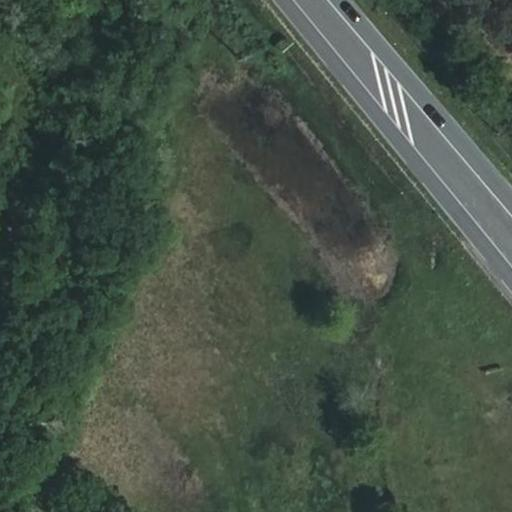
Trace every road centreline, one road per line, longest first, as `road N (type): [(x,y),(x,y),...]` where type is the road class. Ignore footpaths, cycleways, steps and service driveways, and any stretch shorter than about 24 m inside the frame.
road 1 (primary): [(275,0),(511,293)]
road 2 (primary): [(511,195),(341,0)]
